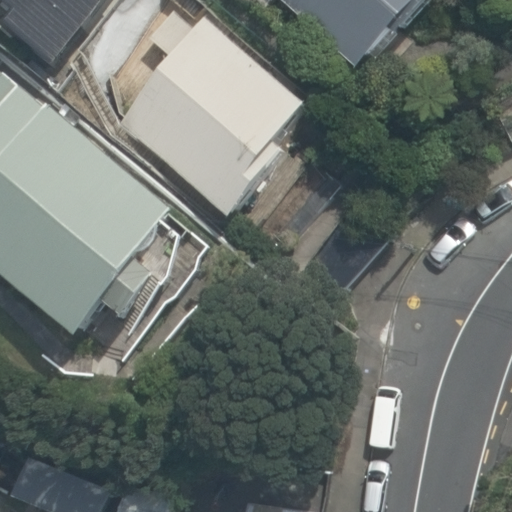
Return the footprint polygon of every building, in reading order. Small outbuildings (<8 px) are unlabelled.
[(424,0),(268,0),(357,77),(424,0)] [(325,110),(212,15),(120,123),(232,218),(325,110)] [(177,209),(3,69),(0,72),(0,272),(76,334),(177,209)] [(290,468),(344,478),(366,350),(312,341),(290,468)] [(321,511),(248,502),(246,511),(321,511)]
